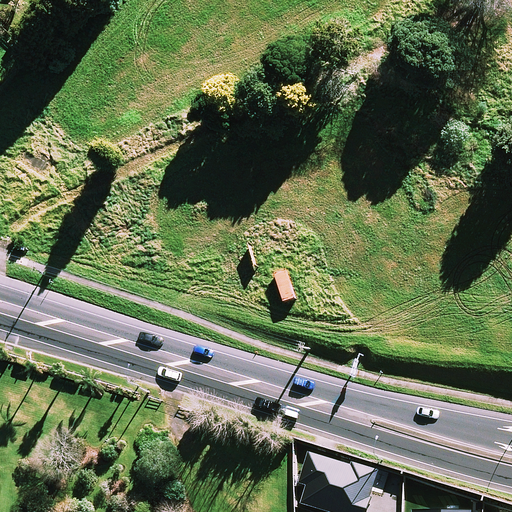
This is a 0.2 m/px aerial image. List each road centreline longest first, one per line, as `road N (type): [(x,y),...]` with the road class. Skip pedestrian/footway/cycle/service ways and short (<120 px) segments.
road 1 (trunk): [(330,407),(0,305)]
road 2 (trunk): [(511,475),(410,444),(330,407)]
road 3 (trunk): [(330,407),(511,439)]
